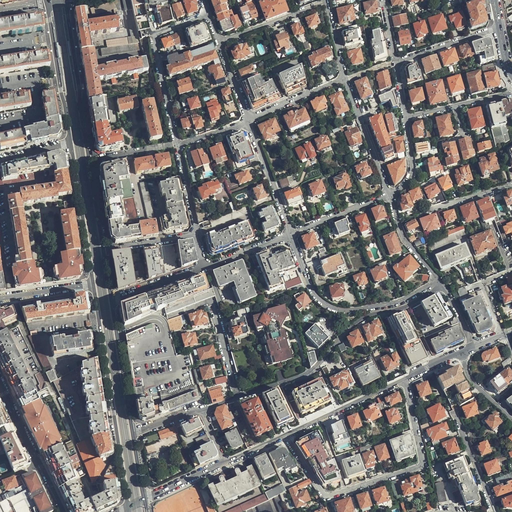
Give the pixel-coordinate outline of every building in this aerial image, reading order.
[(130,0),(122,0),(125,11),(127,19),(130,36),(127,37),(128,44),(139,43),(139,40),(130,0)] [(148,5),(149,10),(156,9),(169,6),(167,0),(145,0),(146,2),(148,2),(149,5),(148,5)] [(196,10),(194,5),(196,4),(194,0),(190,0),(184,3),(188,14),(196,12),(196,10)] [(213,5),(214,8),(224,5),(227,3),(225,0),(212,0),(211,1),(213,5)] [(265,21),(286,13),(280,0),(272,0),(259,5),(265,21)] [(119,15),(112,1),(94,7),(95,15),(113,9),(115,20),(87,24),(85,10),(74,12),(80,52),(91,50),(89,35),(119,31),(123,30),(120,15),(119,15)] [(376,7),(375,1),(363,4),(365,14),(377,12),(376,7)] [(467,27),(467,29),(484,24),(486,21),(483,13),(482,7),(483,6),(482,1),(481,1),(466,6),(470,22),(469,22),(468,22),(465,22),(467,27)] [(245,8),(250,19),(253,18),(256,17),(251,2),(247,3),(244,4),(245,8)] [(180,4),(174,6),(174,8),(175,11),(175,12),(177,18),(185,16),(180,4)] [(215,12),(216,15),(226,11),(224,5),(214,8),(215,12)] [(169,6),(156,9),(157,14),(159,13),(162,24),(173,21),(169,6)] [(244,22),(250,19),(245,8),(240,10),(242,16),(244,22)] [(351,8),(333,12),(336,25),(342,24),(353,21),(351,8)] [(226,11),(216,15),(218,19),(219,22),(229,18),(227,11),(226,11)] [(467,27),(465,22),(461,11),(460,11),(458,12),(458,14),(449,17),(450,22),(453,21),(455,28),(457,28),(457,30),(462,29),(467,27)] [(407,24),(405,15),(393,17),(394,22),(395,26),(407,24)] [(316,25),(313,16),(305,19),(308,28),(316,25)] [(446,28),(442,16),(437,17),(428,21),(433,35),(441,32),(441,30),(446,28)] [(0,36),(44,29),(42,17),(0,23),(0,36)] [(229,18),(233,29),(236,28),(240,26),(236,17),(234,18),(233,17),(229,18)] [(229,18),(219,22),(222,31),(224,31),(225,32),(233,29),(229,18)] [(425,32),(422,20),(412,23),(414,34),(415,34),(416,36),(424,34),(424,32),(425,32)] [(303,33),(301,28),(300,29),(298,24),(294,25),(294,26),(290,27),(293,36),(297,34),(297,35),(303,33)] [(210,41),(204,26),(201,25),(198,26),(185,31),(191,48),(210,41)] [(359,43),(357,29),(342,32),(343,39),(344,46),(359,43)] [(384,44),(381,30),(368,33),(373,60),(386,57),(384,44)] [(410,41),(408,31),(407,31),(407,30),(399,31),(399,33),(398,33),(399,34),(397,34),(398,38),(400,38),(400,41),(401,45),(410,43),(409,41),(410,41)] [(279,49),(284,47),(286,46),(286,45),(287,44),(286,40),(287,40),(288,39),(285,32),(283,33),(282,32),(279,33),(279,35),(275,36),(276,40),(274,42),(275,45),(278,44),(279,49)] [(171,38),(174,46),(183,42),(180,33),(176,35),(176,36),(174,37),(171,38)] [(128,44),(127,37),(105,40),(106,48),(128,44)] [(164,50),(174,46),(171,38),(161,41),(164,50)] [(472,44),(471,45),(474,54),(477,52),(478,60),(493,56),(491,49),(490,41),(487,39),(472,44)] [(139,43),(128,44),(106,48),(100,49),(101,56),(116,53),(140,49),(140,46),(139,43)] [(474,54),(471,45),(470,44),(465,46),(459,48),(461,54),(462,54),(463,58),(473,55),(474,55),(474,54)] [(175,60),(172,54),(169,55),(163,57),(165,61),(167,61),(170,68),(166,69),(169,77),(181,73),(187,70),(208,63),(209,68),(218,64),(215,55),(211,46),(179,58),(175,60)] [(248,55),(245,46),(242,48),(241,47),(239,46),(236,48),(235,50),(236,51),(234,51),(234,52),(231,54),(233,57),(235,59),(236,60),(239,59),(241,59),(243,58),(244,56),(248,55)] [(315,52),(320,63),(324,62),(323,60),(327,58),(330,57),(330,55),(327,47),(315,52)] [(91,50),(80,52),(88,103),(101,101),(98,82),(110,79),(111,80),(115,79),(115,78),(132,74),(133,75),(137,74),(137,72),(145,71),(143,59),(134,61),(134,60),(130,61),(130,62),(112,66),(112,65),(108,66),(108,67),(96,70),(93,50),(91,50)] [(362,62),(359,50),(348,52),(349,57),(351,57),(351,59),(352,62),(354,64),(362,62)] [(444,67),(457,63),(453,50),(447,52),(440,55),(444,67)] [(317,65),(320,63),(315,52),(312,53),(313,56),(307,58),(312,69),(314,67),(317,66),(317,65)] [(50,66),(48,54),(19,58),(0,61),(0,73),(38,68),(50,66)] [(298,90),(309,84),(302,54),(298,56),(277,64),(273,66),(270,67),(280,92),(282,95),(286,93),(286,95),(298,90)] [(429,58),(422,61),(426,74),(439,69),(435,56),(429,58)] [(421,68),(419,62),(408,66),(406,68),(404,71),(407,85),(410,84),(420,81),(419,75),(418,69),(421,68)] [(218,64),(209,68),(208,68),(208,70),(209,73),(211,75),(212,74),(216,85),(225,82),(222,75),(218,64)] [(488,74),(483,75),(483,76),(486,90),(487,90),(498,87),(499,85),(497,78),(495,66),(487,68),(488,74)] [(241,77),(254,72),(252,67),(239,72),(240,74),(241,77)] [(283,98),(282,95),(280,92),(270,67),(265,69),(248,76),(250,80),(242,83),(247,96),(252,107),(257,110),(268,105),(283,98)] [(330,74),(337,78),(339,72),(333,69),(330,74)] [(483,76),(483,75),(482,71),(466,75),(471,96),(480,94),(488,92),(487,90),(486,90),(483,76)] [(378,80),(380,94),(385,92),(385,88),(390,87),(386,72),(381,73),(376,75),(377,77),(376,77),(377,81),(378,80)] [(323,84),(328,82),(325,75),(320,77),(323,84)] [(464,93),(460,77),(448,80),(452,96),(464,93)] [(192,90),(188,79),(174,84),(176,90),(177,89),(179,95),(192,90)] [(364,80),(351,85),(356,96),(359,95),(360,97),(361,100),(370,96),(368,91),(369,91),(364,80)] [(445,101),(441,82),(437,84),(436,83),(429,84),(429,85),(425,86),(430,105),(445,101)] [(228,89),(220,91),(222,96),(224,97),(226,104),(232,102),(230,95),(230,94),(229,91),(228,89)] [(423,101),(421,90),(414,92),(413,90),(409,91),(409,93),(408,93),(411,104),(417,103),(423,101)] [(377,97),(380,103),(382,102),(388,100),(392,108),(399,105),(397,98),(394,99),(393,95),(392,92),(386,94),(377,97)] [(47,123),(59,121),(54,93),(52,93),(45,94),(42,95),(47,123)] [(344,106),(342,99),(340,93),(329,98),(332,103),(333,103),(336,109),(335,110),(337,116),(347,111),(345,105),(344,106)] [(169,96),(171,102),(174,101),(178,99),(177,94),(169,96)] [(0,111),(31,107),(29,95),(20,97),(3,99),(0,99),(0,111)] [(140,109),(137,98),(129,100),(129,99),(126,100),(126,101),(118,103),(120,114),(124,113),(124,111),(128,111),(128,112),(130,111),(132,111),(132,110),(135,109),(135,110),(140,109)] [(196,98),(181,104),(184,113),(199,107),(196,98)] [(326,108),(323,102),(325,101),(323,98),(319,100),(317,99),(316,100),(315,100),(314,102),(311,103),(315,113),(326,108)] [(505,99),(501,100),(502,104),(500,104),(503,117),(503,119),(511,117),(511,116),(511,118),(511,119),(511,101),(510,102),(507,103),(506,100),(505,99)] [(108,124),(104,100),(101,101),(88,103),(92,127),(106,124),(108,124)] [(161,138),(153,101),(142,103),(144,111),(149,132),(150,140),(161,138)] [(213,130),(218,128),(215,121),(218,119),(217,114),(216,111),(218,110),(219,109),(218,105),(216,106),(215,101),(212,102),(212,104),(211,104),(210,102),(206,104),(207,110),(209,116),(208,116),(210,123),(213,130)] [(496,148),(499,147),(509,142),(507,135),(504,121),(501,122),(500,118),(503,117),(500,104),(494,105),(485,108),(488,117),(496,148)] [(310,124),(303,109),(295,112),(295,111),(289,114),(283,117),(289,131),(303,125),(304,126),(310,124)] [(466,112),(469,122),(482,118),(479,109),(466,112)] [(393,119),(391,113),(385,115),(384,115),(386,122),(387,122),(390,133),(398,130),(396,125),(394,119),(393,119)] [(381,154),(384,162),(392,159),(379,116),(369,120),(372,130),(377,141),(381,154)] [(193,127),(195,136),(200,135),(199,129),(202,129),(199,119),(196,119),(196,117),(191,118),(193,127)] [(438,129),(450,126),(447,117),(435,120),(438,129)] [(190,127),(193,127),(191,118),(190,119),(187,119),(187,120),(181,121),(183,130),(190,128),(190,127)] [(482,118),(469,122),(471,130),(484,127),(482,118)] [(425,129),(423,120),(415,122),(413,126),(415,137),(424,136),(423,130),(425,129)] [(61,137),(59,121),(47,123),(47,124),(25,129),(24,134),(27,146),(27,148),(59,141),(61,137)] [(280,134),(274,121),(265,125),(259,127),(261,134),(262,133),(265,141),(280,134)] [(106,124),(92,127),(93,134),(96,148),(100,152),(110,149),(117,147),(118,148),(122,147),(120,134),(115,135),(115,134),(109,135),(108,133),(109,133),(108,128),(106,128),(106,124)] [(452,134),(450,126),(438,129),(440,138),(452,134)] [(359,136),(357,129),(353,131),(351,127),(348,129),(350,132),(345,134),(348,140),(349,140),(351,147),(362,143),(359,136)] [(231,164),(233,171),(247,166),(244,159),(253,155),(248,144),(245,136),(240,133),(232,135),(221,139),(231,164)] [(27,146),(24,134),(0,138),(0,152),(0,153),(27,146)] [(330,145),(328,140),(327,138),(324,139),(324,137),(322,136),(320,137),(320,139),(315,140),(317,144),(316,144),(318,150),(330,145)] [(403,136),(393,139),(395,153),(403,152),(403,147),(402,141),(398,142),(398,140),(403,139),(404,139),(403,136)] [(472,151),(469,139),(458,142),(461,152),(461,154),(472,151)] [(428,150),(427,142),(416,144),(417,152),(428,150)] [(444,151),(455,148),(454,144),(451,144),(450,143),(448,143),(446,143),(446,142),(441,143),(442,148),(443,151),(444,151)] [(489,142),(476,145),(478,152),(483,151),(483,150),(491,149),(489,142)] [(213,161),(218,159),(225,157),(220,143),(215,145),(216,146),(213,148),(209,149),(213,161)] [(315,156),(309,143),(296,149),(301,159),(308,156),(309,158),(315,156)] [(448,159),(457,156),(455,148),(444,151),(445,154),(447,153),(448,159)] [(204,159),(201,150),(197,152),(196,151),(193,152),(190,153),(196,169),(202,166),(207,165),(208,164),(206,158),(204,159)] [(474,155),(473,151),(472,151),(461,154),(463,161),(469,159),(469,158),(468,156),(474,155)] [(59,154),(47,157),(48,170),(49,175),(54,174),(67,172),(64,157),(59,154)] [(171,167),(168,155),(165,156),(145,160),(134,162),(135,173),(171,167)] [(407,159),(406,156),(400,159),(400,161),(387,167),(391,177),(394,186),(397,184),(399,181),(402,177),(404,173),(405,168),(405,166),(405,160),(407,159)] [(458,161),(457,156),(448,159),(445,160),(447,166),(458,161)] [(3,166),(1,167),(3,181),(17,178),(17,175),(33,172),(48,170),(47,157),(3,166)] [(498,166),(497,161),(494,161),(493,157),(480,160),(481,165),(479,166),(482,176),(483,176),(483,177),(488,176),(488,175),(489,174),(489,173),(497,171),(496,167),(498,166)] [(373,163),(371,158),(364,161),(366,164),(355,168),(357,174),(359,173),(362,178),(371,174),(369,169),(368,169),(366,165),(373,163)] [(443,169),(441,161),(437,161),(437,158),(428,159),(429,163),(430,163),(432,171),(443,169)] [(124,199),(133,198),(126,162),(103,167),(99,172),(104,203),(124,199)] [(467,172),(468,172),(466,167),(461,169),(461,170),(455,172),(456,177),(455,177),(458,186),(464,184),(463,183),(470,181),(467,172)] [(15,265),(31,263),(29,253),(27,243),(22,205),(57,199),(57,196),(64,195),(70,195),(67,172),(54,174),(55,186),(20,192),(20,196),(9,198),(8,199),(10,213),(11,213),(17,258),(15,259),(15,265)] [(249,176),(248,172),(235,176),(236,180),(238,180),(240,185),(251,180),(249,176)] [(350,188),(348,180),(349,178),(348,176),(346,175),(346,173),(340,175),(341,177),(333,179),(336,189),(344,187),(345,189),(350,188)] [(451,184),(447,175),(438,180),(443,190),(445,191),(448,190),(449,188),(448,186),(451,184)] [(439,184),(436,176),(428,180),(431,186),(424,189),(429,199),(433,197),(433,196),(438,194),(435,185),(439,184)] [(183,208),(178,180),(159,185),(161,196),(165,196),(167,204),(166,204),(167,212),(168,212),(169,215),(169,216),(168,216),(167,216),(159,217),(162,231),(164,232),(172,230),(181,228),(181,229),(186,228),(187,225),(183,208)] [(208,184),(206,185),(210,196),(215,194),(214,193),(214,191),(216,190),(221,189),(219,185),(218,180),(208,184)] [(320,181),(309,186),(310,189),(308,190),(309,192),(311,191),(313,197),(317,195),(321,194),(325,192),(320,181)] [(154,221),(146,182),(139,183),(141,193),(144,208),(147,222),(154,221)] [(210,196),(206,185),(203,186),(204,188),(198,190),(201,195),(202,200),(209,198),(208,197),(210,196)] [(265,194),(264,191),(263,192),(261,186),(256,188),(257,189),(253,191),(257,201),(266,197),(265,194)] [(303,201),(298,189),(284,195),(286,201),(288,206),(293,204),(293,205),(303,201)] [(407,195),(411,202),(412,203),(414,203),(418,202),(418,201),(418,199),(422,198),(418,189),(407,193),(407,195)] [(511,193),(511,194),(510,194),(507,195),(507,196),(503,197),(508,208),(511,206),(511,193)] [(410,203),(411,202),(407,195),(402,197),(404,204),(401,205),(403,211),(410,208),(411,207),(410,203)] [(126,220),(137,219),(133,198),(124,199),(104,203),(107,224),(126,220)] [(496,217),(489,200),(476,204),(483,222),(496,217)] [(65,210),(72,209),(71,201),(64,203),(65,210)] [(458,210),(457,211),(460,218),(463,217),(466,223),(477,218),(472,205),(458,210)] [(209,221),(211,225),(212,227),(243,215),(251,212),(251,211),(249,206),(237,210),(232,212),(218,217),(209,221)] [(275,217),(272,209),(270,208),(265,210),(265,212),(258,215),(260,219),(263,218),(265,223),(261,225),(263,231),(266,232),(277,227),(278,225),(275,217)] [(385,218),(382,209),(379,210),(378,208),(372,211),(376,222),(385,218)] [(199,225),(202,224),(207,222),(204,209),(196,212),(197,218),(199,225)] [(441,215),(440,215),(443,226),(447,225),(446,222),(456,219),(453,211),(441,215)] [(66,254),(79,252),(73,212),(60,214),(66,254)] [(358,228),(360,233),(369,230),(368,226),(369,226),(365,215),(364,216),(364,214),(362,214),(355,217),(356,219),(355,219),(357,223),(359,223),(360,227),(358,228)] [(438,228),(434,216),(420,221),(424,231),(426,230),(427,232),(438,228)] [(138,224),(137,219),(126,220),(107,224),(110,241),(114,240),(115,243),(130,241),(130,239),(135,238),(140,237),(138,224)] [(349,232),(347,227),(348,226),(346,220),(334,225),(335,228),(332,229),(335,237),(338,236),(339,236),(349,232)] [(155,221),(154,221),(147,222),(138,224),(140,237),(145,236),(145,235),(153,234),(153,235),(157,234),(155,221)] [(254,236),(248,221),(237,225),(238,227),(235,228),(234,226),(231,227),(215,233),(214,232),(206,235),(208,245),(210,245),(210,247),(211,250),(213,251),(216,252),(219,253),(248,241),(252,240),(252,239),(254,237),(254,236)] [(417,227),(414,221),(406,225),(408,231),(417,227)] [(446,236),(464,229),(463,226),(449,231),(448,228),(447,228),(444,230),(446,236)] [(504,244),(507,243),(502,228),(498,230),(504,244)] [(446,236),(428,243),(432,250),(450,243),(461,238),(467,236),(464,229),(446,236)] [(402,255),(410,252),(401,242),(397,232),(384,238),(390,256),(400,253),(402,255)] [(318,238),(316,233),(302,238),(306,250),(317,246),(315,240),(318,238)] [(495,248),(489,233),(470,240),(476,255),(495,248)] [(133,274),(134,282),(140,280),(140,282),(145,281),(163,275),(171,272),(191,265),(195,259),(192,246),(186,243),(145,249),(130,251),(133,274)] [(469,259),(464,246),(436,257),(440,270),(469,259)] [(325,256),(327,256),(324,248),(318,250),(320,254),(318,255),(320,258),(325,256)] [(295,269),(288,250),(271,256),(269,250),(261,254),(251,258),(266,298),(281,293),(279,288),(282,286),(278,275),(295,269)] [(134,285),(134,282),(133,274),(130,251),(117,253),(113,259),(118,286),(123,289),(134,285)] [(81,265),(79,252),(66,254),(31,263),(15,265),(15,266),(12,266),(16,288),(25,287),(45,283),(77,278),(82,273),(81,265)] [(326,260),(325,256),(320,258),(319,259),(322,267),(321,267),(325,277),(345,269),(340,255),(326,260)] [(417,268),(408,257),(397,266),(396,266),(393,268),(393,269),(396,272),(396,273),(402,281),(403,281),(405,282),(412,277),(410,275),(411,275),(410,273),(417,268)] [(249,284),(241,262),(233,265),(213,272),(218,287),(233,281),(241,304),(255,299),(251,289),(253,288),(253,284),(251,284),(249,284)] [(385,276),(384,273),(385,272),(383,266),(379,268),(377,267),(375,268),(375,269),(371,271),(372,275),(374,281),(375,281),(376,283),(386,279),(384,277),(385,276)] [(209,276),(208,274),(181,284),(151,295),(136,301),(125,305),(122,310),(122,315),(124,326),(142,318),(165,308),(166,314),(215,297),(211,284),(209,276)] [(367,283),(363,274),(353,277),(355,282),(357,281),(359,286),(362,285),(363,286),(364,286),(366,285),(367,283)] [(331,298),(332,298),(337,297),(343,296),(342,290),(344,289),(343,285),(338,286),(337,285),(334,285),(334,287),(330,288),(331,298)] [(511,301),(511,287),(511,286),(506,288),(505,287),(501,289),(502,290),(499,291),(504,305),(511,301)] [(460,297),(468,294),(467,290),(466,287),(458,290),(460,297)] [(476,291),(469,294),(458,299),(464,312),(465,312),(469,322),(471,325),(473,324),(476,332),(477,333),(479,334),(490,329),(491,328),(491,326),(481,303),(476,291)] [(26,322),(89,313),(87,304),(86,298),(85,296),(84,294),(83,294),(81,293),(79,293),(51,298),(39,300),(27,302),(20,303),(19,304),(26,322)] [(298,305),(295,307),(298,311),(310,303),(304,294),(300,297),(298,294),(294,297),(295,301),(298,305)] [(451,319),(438,295),(421,304),(427,314),(435,327),(451,319)] [(0,334),(5,332),(19,326),(11,304),(0,306),(0,334)] [(263,316),(260,317),(264,330),(265,331),(267,331),(268,335),(271,345),(268,346),(270,352),(272,352),(275,362),(281,361),(291,358),(290,355),(289,351),(288,351),(288,348),(286,340),(285,337),(285,336),(284,333),(283,329),(280,330),(279,326),(279,325),(281,320),(287,319),(286,314),(284,307),(267,312),(265,317),(263,316)] [(161,403),(164,413),(181,407),(188,404),(198,400),(195,391),(189,367),(194,366),(190,353),(176,357),(175,352),(172,338),(170,332),(168,321),(166,314),(165,308),(142,318),(145,328),(136,332),(126,336),(127,348),(136,402),(158,395),(161,403)] [(246,309),(237,313),(238,318),(234,319),(235,322),(230,323),(231,325),(233,333),(234,338),(248,335),(248,334),(250,332),(249,329),(248,328),(247,328),(244,320),(249,318),(248,313),(246,309)] [(424,336),(411,309),(411,310),(407,312),(413,326),(419,338),(424,336)] [(413,326),(407,312),(406,311),(397,316),(396,314),(387,319),(392,328),(400,347),(409,365),(427,356),(419,338),(413,326)] [(207,324),(205,319),(207,318),(206,315),(200,316),(199,313),(189,316),(193,329),(207,324)] [(281,320),(279,325),(282,327),(283,323),(290,321),(288,313),(286,314),(287,319),(281,320)] [(181,326),(179,317),(168,321),(170,332),(177,331),(178,330),(179,330),(181,326)] [(264,330),(260,317),(254,319),(256,324),(257,329),(262,328),(264,330)] [(387,319),(382,321),(393,344),(396,349),(400,347),(392,328),(387,319)] [(374,325),(372,326),(377,337),(382,334),(378,328),(381,326),(378,320),(373,323),(374,325)] [(377,337),(372,326),(370,327),(369,325),(363,328),(367,336),(370,334),(373,339),(377,337)] [(455,325),(432,335),(435,340),(431,342),(435,352),(462,340),(460,336),(460,335),(455,325)] [(304,334),(302,336),(304,344),(309,339),(318,349),(329,340),(322,333),(324,332),(320,327),(318,329),(315,326),(305,335),(304,334)] [(264,337),(266,341),(267,341),(265,331),(264,330),(262,328),(257,329),(258,333),(262,332),(265,333),(265,336),(264,337)] [(35,394),(5,332),(0,334),(0,363),(5,374),(15,394),(18,402),(35,394)] [(363,343),(357,332),(351,335),(351,336),(351,337),(348,339),(353,348),(359,345),(360,346),(361,345),(362,345),(362,344),(363,343)] [(91,339),(90,333),(77,335),(78,338),(64,340),(64,337),(51,339),(53,351),(54,351),(55,356),(91,351),(90,346),(92,345),(91,339)] [(48,383),(53,381),(56,379),(37,335),(31,336),(28,336),(48,383)] [(197,345),(195,335),(190,336),(189,335),(182,337),(184,345),(189,344),(190,346),(197,345)] [(215,357),(213,347),(198,351),(201,361),(215,357)] [(500,357),(496,348),(484,353),(483,354),(482,356),(482,358),(483,362),(488,360),(488,362),(500,357)] [(232,354),(238,374),(253,370),(251,362),(247,351),(247,350),(232,354)] [(310,368),(316,363),(314,351),(307,354),(310,368)] [(398,361),(395,355),(394,355),(393,354),(383,359),(382,360),(383,362),(388,372),(394,369),(394,368),(398,366),(396,362),(398,361)] [(349,367),(355,380),(359,378),(354,369),(372,361),(373,360),(371,355),(349,367)] [(511,361),(511,360),(510,357),(502,362),(505,366),(511,361)] [(92,438),(108,435),(108,429),(105,414),(97,360),(56,379),(53,381),(81,442),(92,438)] [(377,372),(376,370),(372,361),(354,369),(359,378),(363,386),(380,378),(377,372)] [(0,367),(17,402),(18,402),(15,394),(5,374),(0,363),(0,367)] [(213,377),(210,367),(201,369),(203,380),(213,377)] [(326,367),(322,369),(322,370),(326,378),(330,376),(326,367)] [(498,376),(506,386),(511,382),(511,373),(508,368),(498,376)] [(449,374),(437,379),(443,391),(453,386),(458,395),(454,396),(458,403),(459,407),(467,402),(473,399),(460,375),(461,374),(459,371),(455,369),(448,372),(449,374)] [(353,385),(349,376),(350,376),(347,370),(341,373),(342,374),(330,379),(334,387),(337,386),(339,390),(348,386),(348,387),(353,385)] [(214,378),(216,385),(228,382),(227,376),(214,378)] [(497,394),(506,386),(498,376),(489,383),(497,394)] [(286,396),(289,403),(295,400),(298,406),(301,413),(330,399),(328,396),(324,387),(329,385),(326,378),(288,395),(286,396)] [(430,394),(426,383),(416,386),(420,397),(430,394)] [(443,391),(451,407),(458,403),(454,396),(458,395),(453,386),(443,391)] [(50,396),(47,388),(42,391),(46,398),(50,396)] [(216,395),(218,402),(223,401),(223,398),(221,389),(210,392),(210,395),(215,394),(216,395)] [(292,420),(278,391),(275,392),(274,391),(266,394),(267,396),(263,398),(267,405),(277,426),(280,425),(281,427),(289,423),(288,422),(292,420)] [(400,400),(397,393),(385,400),(386,403),(388,402),(390,406),(400,402),(400,400)] [(35,394),(18,402),(20,405),(22,409),(39,401),(35,394)] [(160,413),(164,413),(161,403),(158,395),(136,402),(139,418),(144,421),(160,415),(160,413)] [(270,429),(254,396),(239,401),(256,436),(270,429)] [(473,399),(467,402),(468,406),(463,408),(466,418),(477,414),(474,408),(476,407),(474,403),(475,402),(475,400),(473,399)] [(32,433),(42,455),(63,445),(41,400),(39,401),(22,409),(21,410),(32,433)] [(0,429),(12,425),(9,420),(8,421),(2,409),(3,408),(0,401),(0,429)] [(381,410),(379,403),(374,405),(367,408),(368,411),(363,413),(367,421),(368,422),(369,422),(370,421),(378,417),(379,416),(379,415),(377,413),(381,410)] [(224,433),(237,426),(227,405),(217,409),(216,416),(219,422),(221,426),(224,433)] [(444,412),(442,409),(441,409),(438,405),(427,411),(433,423),(445,417),(443,413),(444,412)] [(385,413),(389,423),(389,424),(396,421),(399,420),(399,419),(400,417),(398,413),(396,413),(395,411),(393,412),(392,410),(385,413)] [(488,418),(486,416),(481,420),(484,424),(485,423),(492,430),(493,431),(494,431),(495,430),(496,428),(495,427),(500,423),(497,418),(498,418),(495,414),(491,417),(490,417),(488,418)] [(360,427),(356,415),(353,417),(347,419),(351,430),(360,427)] [(197,420),(196,418),(180,426),(186,436),(203,428),(199,420),(197,420)] [(341,421),(325,427),(331,444),(338,441),(347,438),(341,421)] [(389,423),(386,424),(389,432),(399,429),(396,421),(389,424),(389,423)] [(432,443),(433,445),(433,446),(440,443),(439,443),(438,440),(445,437),(443,432),(446,431),(447,429),(445,424),(427,432),(429,438),(431,438),(433,442),(432,443)] [(0,429),(0,439),(13,471),(26,466),(28,460),(12,425),(0,429)] [(161,440),(179,434),(176,427),(169,430),(159,433),(161,440)] [(242,446),(235,432),(225,436),(230,448),(236,449),(242,446)] [(317,433),(295,444),(305,460),(307,459),(312,469),(314,468),(317,475),(315,475),(322,486),(339,480),(333,462),(331,462),(317,433)] [(386,438),(394,462),(413,456),(412,452),(412,451),(411,447),(412,447),(410,442),(411,442),(409,438),(410,438),(409,434),(394,439),(392,436),(391,436),(386,438)] [(100,458),(112,454),(109,440),(108,435),(92,438),(100,458)] [(207,438),(208,438),(206,435),(196,440),(197,444),(207,438)] [(104,467),(100,458),(92,438),(81,442),(76,444),(92,481),(96,480),(104,467)] [(458,451),(454,440),(442,445),(443,448),(445,447),(448,455),(458,451)] [(52,475),(80,461),(71,441),(63,445),(42,455),(47,465),(52,475)] [(338,441),(331,444),(335,457),(343,454),(338,441)] [(491,452),(486,442),(479,445),(480,447),(478,448),(481,456),(491,452)] [(201,450),(189,455),(195,468),(215,459),(217,453),(211,443),(210,443),(200,449),(201,450)] [(389,457),(384,444),(376,447),(375,448),(375,449),(375,450),(378,460),(380,461),(389,457)] [(278,450),(268,454),(268,455),(274,465),(277,472),(278,471),(278,470),(283,468),(284,470),(289,468),(290,471),(296,468),(287,453),(285,452),(284,453),(279,451),(280,450),(278,450)] [(363,455),(366,464),(373,462),(374,461),(372,456),(373,456),(372,452),(363,455)] [(274,473),(265,454),(256,459),(253,460),(262,479),(274,473)] [(365,464),(362,457),(358,458),(363,473),(367,472),(366,469),(365,464)] [(363,473),(358,458),(342,464),(347,478),(363,473)] [(476,494),(467,469),(465,470),(463,463),(464,463),(462,458),(444,465),(446,472),(449,471),(450,473),(448,474),(449,478),(452,477),(453,480),(455,479),(459,489),(452,492),(456,504),(464,501),(465,504),(468,503),(468,504),(472,503),(473,504),(474,504),(475,504),(476,504),(477,503),(478,501),(477,500),(475,495),(476,494)] [(500,471),(496,460),(484,465),(488,475),(500,471)] [(85,475),(80,461),(52,475),(55,482),(58,489),(60,488),(78,479),(81,477),(85,475)] [(115,474),(113,464),(110,465),(107,470),(104,477),(105,483),(116,482),(115,474)] [(237,495),(258,485),(250,467),(246,469),(248,473),(240,476),(236,469),(232,472),(234,475),(234,474),(236,478),(225,483),(223,480),(224,479),(223,476),(217,479),(221,486),(213,489),(211,485),(207,487),(216,504),(237,495)] [(170,474),(168,470),(156,476),(158,480),(170,474)] [(506,483),(511,481),(511,473),(511,472),(496,478),(498,486),(502,485),(504,484),(506,483)] [(38,509),(39,511),(53,511),(40,485),(40,486),(35,475),(32,474),(22,477),(26,484),(29,491),(28,491),(33,502),(35,502),(38,509)] [(18,486),(14,477),(0,481),(0,482),(1,485),(4,484),(6,490),(18,486)] [(400,483),(398,479),(395,480),(397,487),(400,486),(403,496),(417,492),(417,491),(421,490),(417,477),(409,479),(409,480),(400,483)] [(99,484),(96,484),(101,495),(91,499),(84,485),(81,483),(80,483),(78,479),(60,488),(71,511),(99,511),(107,509),(112,507),(116,505),(119,499),(116,482),(105,483),(99,484)] [(311,483),(309,479),(294,487),(296,491),(305,486),(305,485),(311,483)] [(395,480),(390,482),(394,494),(390,495),(392,500),(401,497),(397,487),(395,480)] [(446,501),(441,482),(438,480),(435,483),(439,503),(446,501)] [(283,484),(266,493),(266,494),(269,500),(274,497),(280,495),(286,491),(283,484)] [(507,493),(505,487),(503,488),(502,485),(498,486),(493,488),(496,497),(507,493)] [(0,507),(1,511),(3,511),(10,510),(6,498),(7,498),(3,486),(0,486),(0,507)] [(296,491),(294,487),(288,490),(295,506),(296,507),(297,508),(304,505),(304,503),(306,502),(307,500),(309,500),(307,495),(305,491),(297,494),(296,491)] [(388,502),(386,496),(388,495),(387,493),(385,493),(383,488),(372,492),(377,505),(388,502)] [(200,491),(206,508),(211,505),(204,489),(200,491)] [(370,498),(367,489),(365,490),(366,494),(356,497),(360,509),(370,506),(367,498),(370,498)] [(15,507),(23,504),(19,492),(11,495),(15,507)] [(266,494),(225,511),(246,511),(251,509),(257,506),(268,500),(269,500),(266,494)] [(281,511),(286,510),(280,495),(274,497),(279,511),(281,511)] [(511,496),(501,500),(504,508),(511,508),(511,496)] [(357,511),(353,498),(335,504),(337,511),(357,511)] [(272,511),(268,500),(257,506),(259,511),(272,511)]
